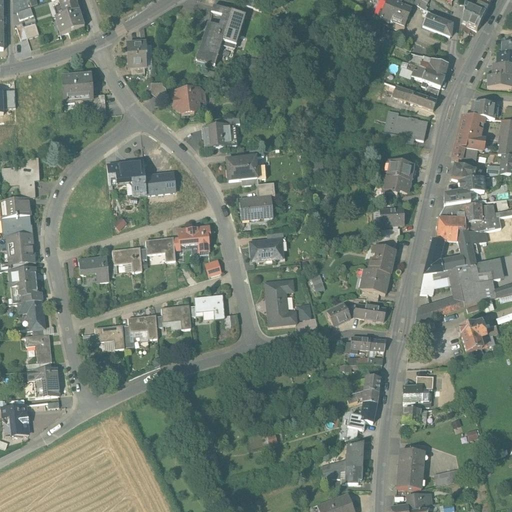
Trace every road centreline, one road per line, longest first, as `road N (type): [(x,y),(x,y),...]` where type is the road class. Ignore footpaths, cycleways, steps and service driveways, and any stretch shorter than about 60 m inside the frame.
road 1 (secondary): [(399,337),(449,112),(469,61)]
road 2 (residential): [(144,114),(73,171),(54,214),(56,255)]
road 3 (residential): [(253,351),(158,379),(88,412)]
road 4 (residential): [(237,275),(68,322)]
road 5 (secondary): [(380,511),(399,337)]
road 6 (residential): [(217,208),(56,255)]
road 7 (residential): [(217,208),(144,114)]
